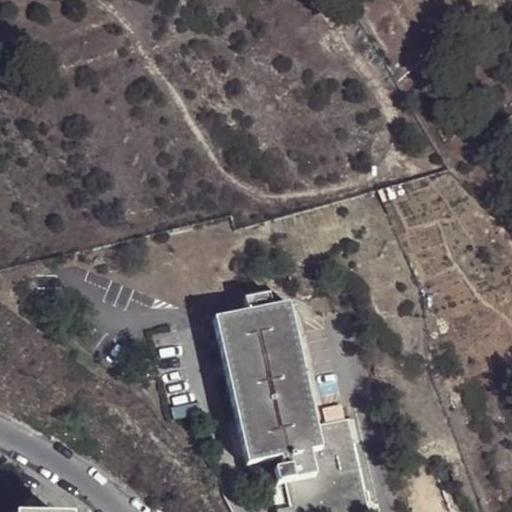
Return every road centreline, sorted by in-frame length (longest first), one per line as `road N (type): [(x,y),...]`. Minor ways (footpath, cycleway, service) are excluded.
road 1 (residential): [(0,429),(118,511)]
road 2 (track): [(323,0),(394,112)]
